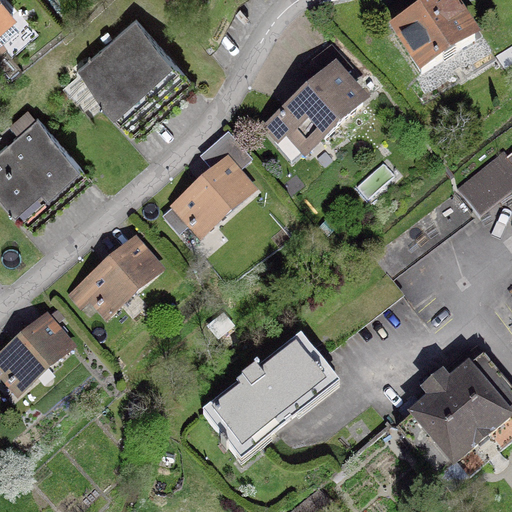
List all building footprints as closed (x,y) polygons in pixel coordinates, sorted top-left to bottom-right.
[(0,0),(0,49),(4,46),(0,41),(0,26),(13,15),(0,0)] [(189,30),(208,52),(219,41),(216,37),(226,28),(223,24),(234,14),(230,10),(242,0),(206,0),(203,3),(207,7),(196,16),(200,20),(189,30)] [(475,40),(449,0),(443,0),(394,31),(421,74),(475,40)] [(78,70),(112,108),(171,58),(136,19),(78,70)] [(302,109),(297,103),(278,119),(303,149),(321,135),(324,139),(362,106),(339,79),(346,72),(329,52),(308,71),(324,90),(302,109)] [(179,68),(171,58),(112,108),(120,117),(179,68)] [(187,77),(179,68),(120,117),(128,127),(187,77)] [(195,86),(187,77),(128,127),(137,136),(195,86)] [(0,149),(0,191),(12,206),(70,155),(37,117),(0,149)] [(511,154),(507,158),(504,154),(458,190),(479,219),(511,194),(511,154)] [(80,167),(70,155),(12,206),(22,217),(80,167)] [(226,165),(176,209),(192,229),(193,228),(200,237),(251,193),(226,165)] [(90,178),(80,167),(22,217),(32,228),(90,178)] [(372,255),(386,275),(392,283),(391,279),(472,218),(454,194),(372,255)] [(134,245),(83,288),(99,309),(100,308),(108,317),(158,273),(134,245)] [(301,339),(310,352),(322,343),(329,352),(402,295),(392,283),(386,275),(314,331),(304,317),(291,328),(300,340),(301,339)] [(45,321),(0,360),(0,371),(9,382),(8,383),(11,386),(12,385),(19,393),(70,349),(45,321)] [(301,339),(300,340),(203,415),(236,458),(266,435),(269,439),(296,417),(294,414),(334,383),(310,352),(301,339)] [(452,494),(511,442),(511,392),(477,351),(463,363),(468,369),(449,385),(442,378),(424,393),(431,401),(398,430),(452,494)] [(292,511),(316,511),(329,502),(319,490),(292,511)]
